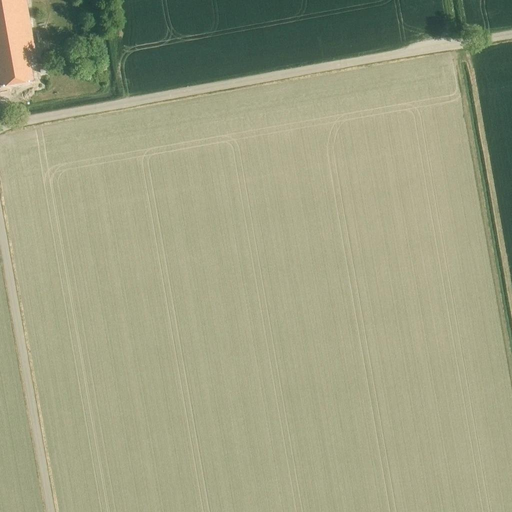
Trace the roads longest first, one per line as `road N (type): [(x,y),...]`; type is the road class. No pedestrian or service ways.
road 1 (unclassified): [(0,127),(511,35)]
road 2 (unclassified): [(51,511),(0,219)]
